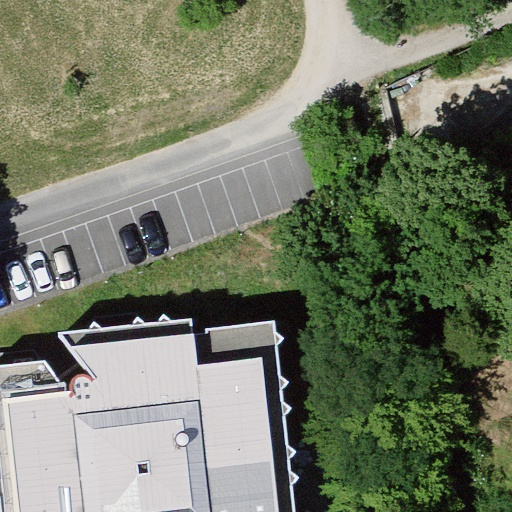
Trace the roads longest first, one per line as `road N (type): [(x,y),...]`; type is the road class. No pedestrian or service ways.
road 1 (residential): [(325,12),(266,130),(0,232)]
road 2 (track): [(496,0),(325,12),(321,0)]
